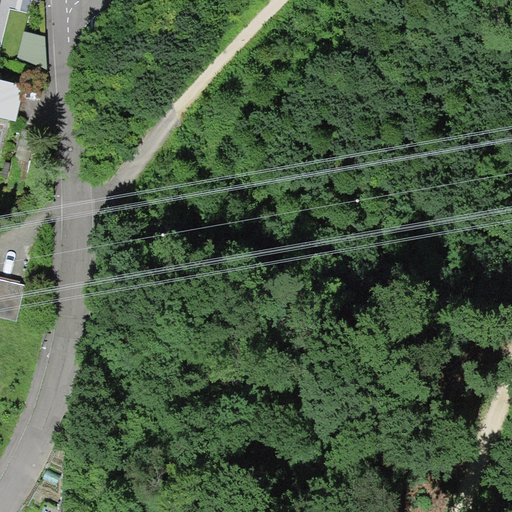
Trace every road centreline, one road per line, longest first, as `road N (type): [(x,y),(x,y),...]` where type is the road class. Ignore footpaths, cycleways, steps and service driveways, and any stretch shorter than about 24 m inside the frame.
road 1 (residential): [(58,16),(76,214),(65,368)]
road 2 (track): [(76,214),(123,179),(181,102),(283,0)]
road 3 (residential): [(65,368),(74,413),(70,511)]
road 4 (residential): [(65,368),(0,491)]
